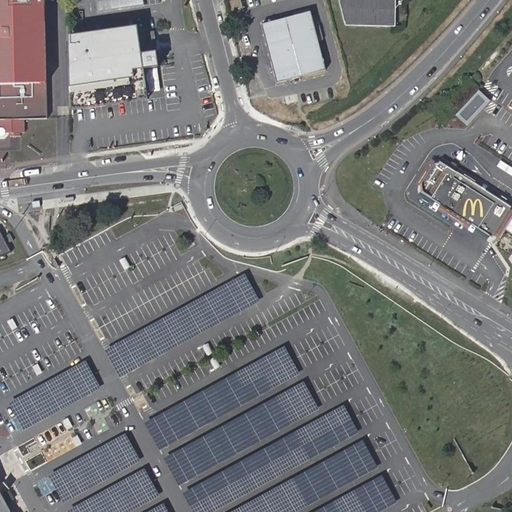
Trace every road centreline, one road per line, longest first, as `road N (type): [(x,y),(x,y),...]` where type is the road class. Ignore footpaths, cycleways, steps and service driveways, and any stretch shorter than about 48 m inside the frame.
road 1 (tertiary): [(511,326),(325,214),(307,192)]
road 2 (tertiary): [(341,139),(401,96),(490,0)]
road 3 (tertiary): [(286,228),(332,235),(468,315)]
road 4 (tertiary): [(151,168),(0,190)]
road 5 (unclassified): [(237,135),(205,0)]
